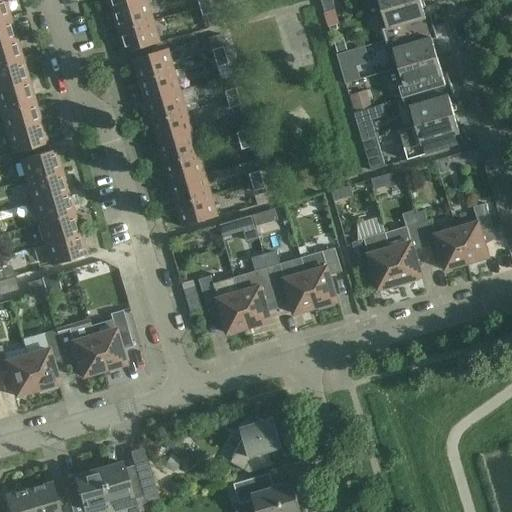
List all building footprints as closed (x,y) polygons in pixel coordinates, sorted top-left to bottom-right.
[(0,0),(0,21),(9,19),(3,0),(0,0)] [(146,0),(110,0),(113,11),(147,1),(146,0)] [(321,0),(325,13),(335,10),(332,0),(321,0)] [(378,0),(382,11),(417,0),(378,0)] [(382,29),(385,41),(434,27),(430,15),(425,16),(420,0),(417,0),(382,11),(387,28),(382,29)] [(113,11),(119,31),(153,22),(147,1),(113,11)] [(211,4),(200,8),(203,16),(214,13),(211,4)] [(0,43),(15,40),(9,19),(0,21),(0,43)] [(124,52),(125,53),(160,43),(160,41),(159,42),(153,22),(119,31),(125,51),(124,52)] [(437,38),(434,27),(385,41),(389,53),(394,51),(399,68),(437,57),(432,40),(437,38)] [(344,52),(355,47),(352,39),(341,44),(344,52)] [(0,43),(0,66),(21,60),(15,40),(0,43)] [(226,55),(224,47),(213,50),(215,59),(226,55)] [(134,61),(140,81),(174,71),(168,51),(169,51),(168,49),(132,59),(133,61),(134,61)] [(229,64),(226,55),(215,59),(218,67),(229,64)] [(442,74),(437,57),(399,68),(404,85),(399,86),(402,98),(451,84),(447,72),(442,74)] [(21,60),(0,66),(0,89),(27,81),(21,60)] [(341,69),(345,83),(357,80),(353,66),(341,69)] [(180,92),(174,71),(140,81),(146,101),(180,92)] [(0,89),(0,111),(33,102),(27,81),(0,89)] [(454,96),(451,84),(402,98),(406,110),(411,109),(416,126),(454,114),(449,97),(454,96)] [(225,91),(227,100),(238,97),(236,88),(225,91)] [(366,90),(349,95),(354,111),(371,106),(366,90)] [(146,101),(152,122),(186,112),(180,92),(146,101)] [(238,97),(227,100),(230,109),(241,105),(238,97)] [(0,111),(0,112),(6,132),(40,122),(33,102),(0,111)] [(152,122),(158,143),(192,133),(186,112),(152,122)] [(459,131),(454,114),(416,126),(399,131),(407,160),(468,142),(464,130),(459,131)] [(45,142),(40,122),(6,132),(12,152),(11,153),(11,154),(47,144),(47,142),(45,142)] [(237,133),(239,141),(251,138),(248,130),(237,133)] [(158,143),(164,164),(198,154),(192,133),(158,143)] [(251,138),(239,141),(242,150),(253,147),(251,138)] [(372,139),(363,142),(368,161),(378,158),(372,139)] [(21,162),(27,182),(60,172),(54,152),(56,151),(55,150),(19,160),(20,162),(21,162)] [(164,164),(171,184),(204,174),(198,154),(164,164)] [(263,180),(260,171),(249,174),(252,183),(263,180)] [(27,182),(33,202),(66,193),(60,172),(27,182)] [(374,179),(371,179),(374,189),(386,185),(386,188),(401,184),(397,172),(374,179)] [(171,184),(177,205),(210,195),(204,174),(171,184)] [(254,192),(265,188),(263,180),(252,183),(254,192)] [(33,202),(39,223),(73,213),(66,193),(33,202)] [(216,215),(210,195),(177,205),(183,225),(181,225),(182,227),(218,216),(217,215),(216,215)] [(478,222),(457,229),(467,263),(488,257),(484,241),(496,238),(493,228),(486,203),(473,207),(478,222)] [(265,211),(252,214),(256,226),(268,222),(265,211)] [(419,223),(426,247),(431,246),(435,260),(442,258),(445,270),(467,263),(457,229),(436,235),(431,220),(426,221),(423,211),(416,213),(419,223)] [(39,223),(45,244),(79,234),(73,213),(39,223)] [(419,223),(385,233),(400,283),(422,277),(414,251),(426,247),(419,223)] [(385,233),(364,239),(352,243),(359,267),(371,263),(379,289),(400,283),(385,233)] [(85,254),(79,234),(45,244),(51,264),(50,264),(50,266),(86,255),(86,254),(85,254)] [(301,258),(306,273),(316,308),(337,301),(330,276),(342,272),(335,248),(301,258)] [(268,268),(275,292),(287,288),(294,314),(316,308),(306,273),(295,276),(294,272),(285,267),(281,268),(278,256),(265,260),(267,268),(268,268)] [(234,277),(239,293),(249,327),(271,321),(263,295),(275,292),(268,268),(267,268),(234,277)] [(58,291),(54,275),(41,279),(46,294),(58,291)] [(198,279),(208,311),(220,308),(228,334),(249,327),(239,293),(234,277),(213,283),(211,275),(198,279)] [(14,277),(4,279),(0,280),(0,295),(18,290),(14,277)] [(45,291),(41,279),(27,283),(30,295),(45,291)] [(183,289),(190,313),(203,309),(196,285),(183,289)] [(114,330),(93,336),(103,370),(124,364),(120,350),(133,347),(122,311),(110,314),(114,330)] [(88,321),(55,330),(65,364),(77,361),(81,377),(103,370),(93,336),(88,321)] [(47,349),(26,355),(36,390),(58,384),(53,368),(65,364),(55,330),(43,334),(47,349)] [(36,390),(26,355),(5,362),(1,346),(0,346),(0,372),(7,371),(15,396),(36,390)] [(230,463),(245,471),(252,457),(282,449),(272,418),(262,421),(255,417),(251,424),(241,427),(244,437),(230,463)] [(133,466),(137,478),(144,503),(158,499),(147,462),(133,466)] [(120,463),(97,469),(109,511),(123,511),(126,511),(147,511),(144,503),(137,478),(126,482),(120,463)] [(109,511),(97,469),(74,476),(80,495),(68,499),(71,511),(109,511)] [(254,494),(250,479),(234,484),(239,504),(255,500),(258,511),(300,511),(291,483),(254,494)] [(34,511),(59,511),(51,483),(28,490),(34,511)] [(34,511),(28,490),(5,496),(9,511),(34,511)]
